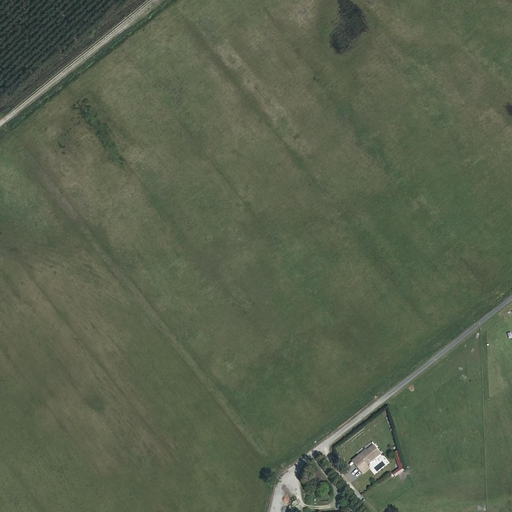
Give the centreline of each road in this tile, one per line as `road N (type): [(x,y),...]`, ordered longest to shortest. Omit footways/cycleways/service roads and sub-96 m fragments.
road 1 (unclassified): [(511,297),(314,451),(282,482),(273,511)]
road 2 (track): [(0,125),(157,0)]
